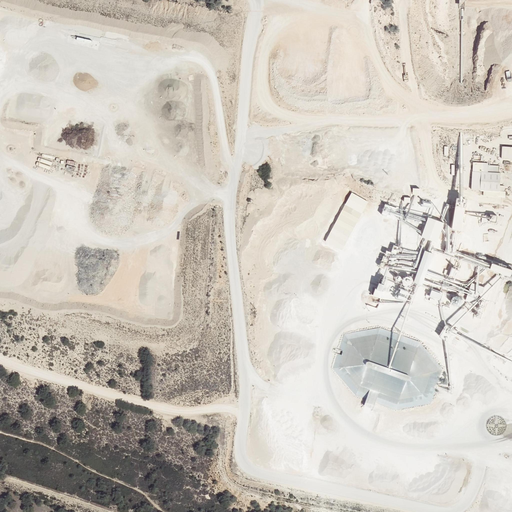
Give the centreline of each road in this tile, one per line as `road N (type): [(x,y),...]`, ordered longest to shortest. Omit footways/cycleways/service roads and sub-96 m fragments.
road 1 (track): [(437,511),(256,472),(242,460),(228,202),(254,0)]
road 2 (track): [(241,136),(511,115)]
road 3 (track): [(244,404),(173,409),(0,362)]
road 4 (track): [(229,197),(160,162),(0,129)]
road 5 (track): [(365,0),(365,44),(382,76),(449,119)]
